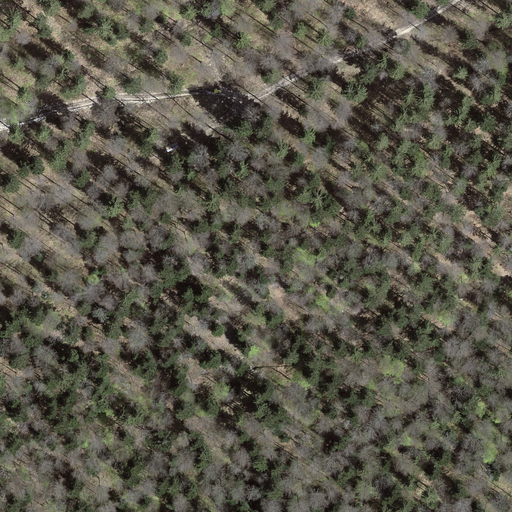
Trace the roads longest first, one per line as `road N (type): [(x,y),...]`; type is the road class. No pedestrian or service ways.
road 1 (track): [(0,267),(108,181),(453,0)]
road 2 (track): [(0,130),(128,98),(220,91),(256,99)]
